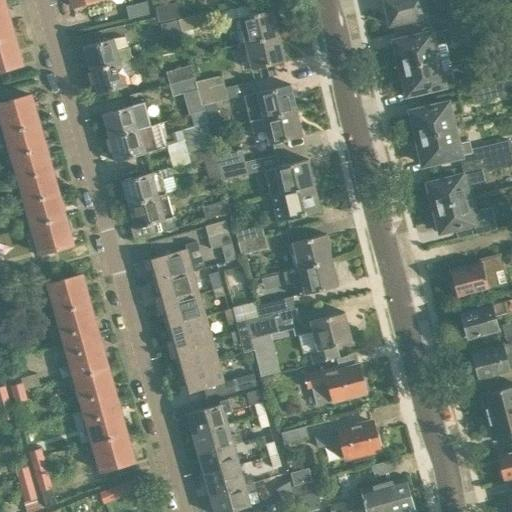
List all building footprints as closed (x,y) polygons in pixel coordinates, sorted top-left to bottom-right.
[(384,0),(386,11),(385,14),(386,20),(389,22),(390,24),(427,16),(435,14),(437,22),(448,20),(452,19),(448,0),(384,0)] [(146,1),(128,6),(131,18),(149,13),(146,1)] [(181,2),(156,8),(159,20),(184,15),(181,2)] [(0,39),(13,36),(4,4),(0,5),(0,39)] [(242,29),(236,30),(239,45),(245,43),(280,35),(273,9),(239,17),(242,29)] [(179,19),(182,31),(208,25),(205,13),(179,19)] [(466,16),(466,15),(452,19),(448,20),(451,31),(468,27),(468,25),(475,24),(473,14),(466,16)] [(179,19),(161,23),(163,36),(182,31),(179,19)] [(430,32),(394,41),(397,54),(394,57),(396,64),(400,65),(400,68),(437,59),(433,45),(445,42),(442,30),(430,33),(430,32)] [(280,35),(245,43),(251,69),(286,61),(280,35)] [(0,70),(21,65),(13,36),(0,39),(0,70)] [(128,47),(124,36),(113,39),(113,38),(83,47),(90,71),(120,62),(132,59),(129,47),(128,47)] [(400,68),(401,70),(398,73),(400,80),(404,80),(407,94),(443,85),(454,82),(452,70),(440,73),(437,59),(400,68)] [(127,86),(120,62),(90,71),(97,95),(127,86)] [(169,84),(194,77),(191,65),(166,72),(169,84)] [(199,94),(225,87),(222,75),(196,82),(198,89),(199,94)] [(194,77),(169,84),(172,96),(198,89),(196,82),(194,77)] [(467,77),(455,80),(457,91),(470,88),(467,77)] [(501,81),(470,88),(473,102),(505,94),(501,81)] [(291,84),(256,92),(244,95),(250,122),(297,110),(291,84)] [(225,87),(199,94),(202,105),(228,99),(225,87)] [(0,117),(4,133),(38,123),(30,95),(0,103),(0,117)] [(459,100),(447,103),(411,111),(414,125),(411,127),(413,134),(416,135),(417,138),(453,130),(450,115),(461,112),(459,100)] [(144,102),(132,105),(102,114),(109,138),(151,126),(145,104),(144,102)] [(303,136),(297,110),(250,122),(253,133),(265,130),(269,144),(303,136)] [(38,123),(4,133),(11,156),(45,146),(38,123)] [(187,152),(212,145),(206,123),(181,130),(187,152)] [(151,127),(151,126),(109,138),(116,162),(158,150),(151,127)] [(418,140),(415,143),(416,150),(420,151),(424,164),(459,156),(460,156),(460,155),(472,152),(469,140),(457,143),(453,130),(417,138),(418,140)] [(488,158),(511,152),(511,150),(510,140),(485,146),(488,158)] [(212,145),(187,152),(191,164),(216,157),(212,145)] [(51,169),(45,146),(11,156),(17,179),(51,169)] [(242,150),(216,157),(219,168),(245,162),(242,150)] [(511,152),(488,158),(491,171),(511,165),(511,152)] [(309,159),(274,167),(263,170),(269,195),(315,185),(309,159)] [(248,173),(245,162),(219,168),(222,180),(248,173)] [(51,169),(17,179),(24,202),(58,192),(51,169)] [(121,181),(128,205),(165,194),(166,194),(159,170),(121,181)] [(428,183),(431,194),(428,197),(430,204),(433,205),(434,208),(468,199),(464,185),(485,180),(482,170),(462,175),(428,183)] [(315,185),(269,195),(275,221),(321,211),(315,185)] [(64,216),(58,192),(24,202),(30,225),(64,216)] [(175,228),(165,194),(128,205),(135,229),(146,226),(149,235),(175,228)] [(434,208),(435,209),(432,212),(433,219),(437,220),(440,231),(473,223),(474,223),(471,212),(468,199),(434,208)] [(203,207),(206,219),(230,212),(227,200),(203,207)] [(497,229),(494,217),(491,207),(471,212),(474,223),(473,223),(475,234),(497,229)] [(72,244),(64,216),(30,225),(38,254),(72,244)] [(208,238),(229,232),(226,220),(205,226),(208,238)] [(238,243),(264,237),(261,225),(235,231),(238,243)] [(229,232),(208,238),(212,249),(232,243),(229,232)] [(298,268),(333,260),(326,234),(292,242),(298,268)] [(267,248),(264,237),(238,243),(241,254),(267,248)] [(153,282),(193,271),(187,248),(144,260),(146,269),(150,268),(153,282)] [(450,272),(453,284),(450,287),(451,293),(456,294),(456,297),(488,289),(488,288),(499,285),(495,271),(502,269),(498,255),(480,260),(481,264),(450,272)] [(333,260),(298,268),(283,272),(286,283),(293,281),(297,296),(339,286),(333,260)] [(199,293),(193,271),(153,282),(157,296),(154,297),(156,306),(199,293)] [(213,290),(223,287),(218,272),(209,274),(213,290)] [(55,313),(89,303),(81,275),(47,284),(55,313)] [(225,296),(223,287),(213,290),(215,298),(225,296)] [(206,316),(199,293),(156,306),(159,313),(162,313),(166,327),(206,316)] [(281,299),(284,311),(292,309),(289,297),(281,299)] [(284,311),(281,299),(255,306),(258,318),(271,314),(284,311)] [(505,301),(491,305),(461,313),(464,324),(462,327),(463,333),(466,335),(467,337),(497,329),(494,317),(498,320),(502,319),(504,314),(508,313),(505,301)] [(89,303),(55,313),(64,345),(98,335),(89,303)] [(234,308),(224,311),(228,325),(238,322),(234,308)] [(345,312),(310,321),(300,323),(303,334),(312,331),(317,350),(309,352),(312,363),(339,356),(336,345),(352,341),(345,312)] [(271,314),(258,318),(236,323),(241,344),(244,353),(254,350),(251,339),(247,324),(278,316),(271,317),(271,314)] [(206,316),(166,327),(170,340),(166,341),(169,350),(212,338),(206,316)] [(278,317),(278,316),(247,324),(251,339),(278,332),(275,318),(278,317)] [(504,336),(511,333),(511,321),(501,325),(504,336)] [(6,325),(0,326),(0,337),(8,335),(6,325)] [(506,343),(502,344),(471,352),(474,364),(472,368),(474,373),(477,374),(478,377),(509,369),(509,367),(511,366),(511,333),(504,336),(506,343)] [(98,335),(64,345),(74,378),(107,368),(98,335)] [(212,338),(169,350),(171,358),(174,357),(178,371),(218,360),(212,338)] [(224,382),(218,360),(178,371),(182,385),(179,386),(182,395),(203,389),(207,400),(236,391),(233,380),(224,382)] [(338,370),(337,366),(304,374),(307,388),(313,387),(317,404),(331,401),(365,393),(358,365),(338,370)] [(107,368),(74,378),(83,410),(116,401),(107,368)] [(256,386),(255,379),(253,374),(233,380),(236,391),(256,386)] [(270,374),(260,376),(263,386),(269,384),(271,379),(270,374)] [(511,384),(482,393),(482,396),(480,396),(482,406),(485,405),(488,416),(511,410),(511,384)] [(22,385),(11,388),(13,396),(24,393),(22,385)] [(254,403),(262,401),(259,390),(247,393),(250,404),(254,403)] [(24,393),(13,396),(16,404),(26,401),(24,393)] [(6,395),(0,396),(0,404),(9,402),(6,395)] [(219,401),(220,403),(187,413),(193,434),(227,424),(224,413),(232,410),(228,398),(219,401)] [(116,401),(83,410),(92,443),(126,433),(116,401)] [(257,415),(265,413),(262,401),(254,403),(257,415)] [(9,402),(0,404),(0,413),(11,410),(9,402)] [(11,410),(0,413),(0,414),(2,421),(13,418),(11,410)] [(511,410),(488,416),(491,426),(488,427),(491,437),(494,439),(511,434),(511,410)] [(269,426),(265,413),(257,415),(261,428),(269,426)] [(372,422),(337,431),(336,429),(315,435),(318,447),(339,442),(344,458),(379,449),(378,445),(382,442),(380,436),(376,435),(372,422)] [(230,435),(227,424),(193,434),(199,454),(233,444),(242,442),(240,436),(236,434),(230,435)] [(308,437),(306,428),(305,426),(281,432),(284,444),(308,437)] [(126,433),(92,443),(100,471),(133,461),(126,433)] [(269,456),(277,454),(274,441),(266,444),(269,456)] [(239,464),(233,444),(199,454),(204,474),(239,464)] [(40,449),(30,452),(33,461),(43,458),(40,449)] [(511,450),(498,455),(501,465),(499,468),(501,475),(504,477),(504,479),(511,477),(511,450)] [(281,466),(277,454),(269,456),(273,468),(281,466)] [(43,458),(33,461),(35,471),(46,468),(43,458)] [(242,476),(239,464),(204,474),(210,494),(244,485),(253,482),(252,476),(248,474),(242,476)] [(27,466),(16,469),(18,477),(30,474),(27,466)] [(46,468),(35,471),(38,481),(48,478),(46,468)] [(30,474),(18,477),(21,485),(32,482),(30,474)] [(359,488),(362,496),(330,506),(331,511),(346,511),(409,494),(404,476),(359,488)] [(103,502),(141,488),(137,477),(99,492),(103,502)] [(48,478),(38,481),(41,490),(51,487),(48,478)] [(320,506),(316,492),(312,480),(292,486),(299,511),(320,506)] [(32,482),(21,485),(23,493),(34,490),(32,482)] [(244,485),(210,494),(215,511),(228,511),(250,506),(247,493),(253,492),(255,488),(253,482),(244,485)] [(283,501),(294,497),(290,482),(276,490),(283,501)] [(34,490),(23,493),(25,500),(36,497),(34,490)] [(414,511),(409,494),(346,511),(414,511)] [(294,497),(283,501),(276,503),(278,511),(282,511),(297,508),(294,497)]
